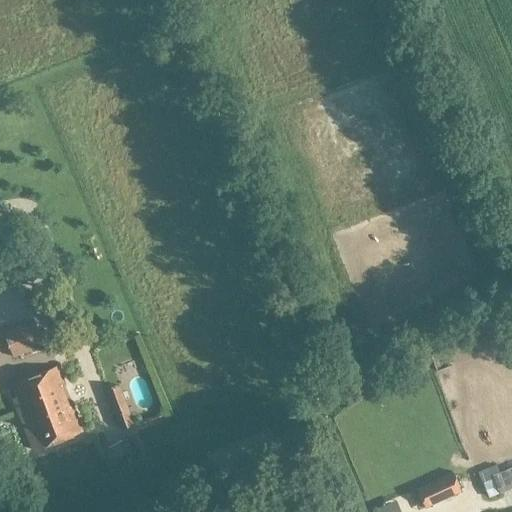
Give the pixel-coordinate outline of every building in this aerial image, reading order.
[(0,240),(0,272),(2,277),(31,264),(18,233),(0,240)] [(33,321),(2,332),(12,358),(42,346),(33,321)] [(82,430),(72,405),(69,406),(61,385),(65,384),(57,365),(10,383),(16,399),(13,400),(33,449),(82,430)] [(106,391),(120,429),(131,425),(117,387),(106,391)] [(511,465),(492,473),(493,476),(482,481),(489,497),(511,487),(511,465)] [(425,507),(460,491),(452,472),(416,488),(425,507)]
